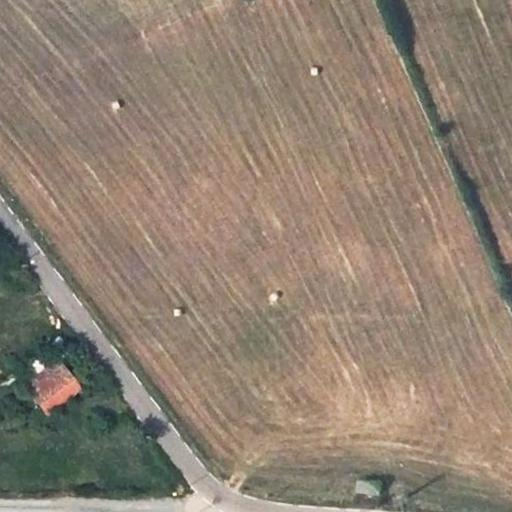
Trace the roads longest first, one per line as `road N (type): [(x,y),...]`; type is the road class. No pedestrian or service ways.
road 1 (unclassified): [(0,217),(223,511)]
road 2 (unclassified): [(223,511),(0,504)]
